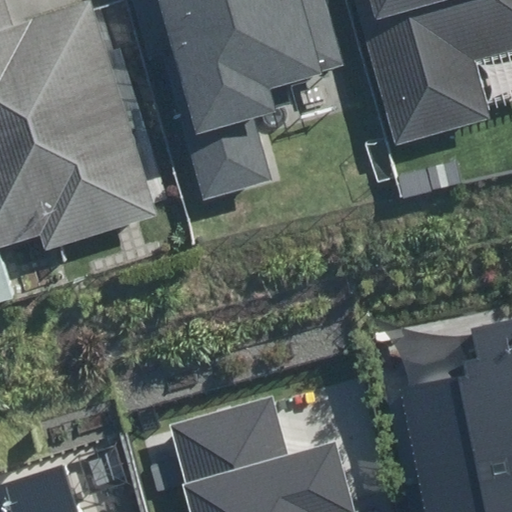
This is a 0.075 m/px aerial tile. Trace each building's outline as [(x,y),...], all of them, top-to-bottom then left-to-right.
[(0,0),(0,247),(40,234),(46,252),(156,216),(129,134),(145,128),(119,48),(103,53),(85,0),(76,0),(12,21),(5,0),(0,0)] [(151,0),(206,198),(272,180),(255,119),(277,113),(269,84),(343,64),(325,0),(151,0)] [(511,0),(355,0),(392,145),(492,120),(477,62),(511,53),(511,0)] [(511,511),(511,316),(467,324),(472,357),(461,358),(463,373),(407,382),(426,511),(511,511)] [(169,424),(192,511),(352,511),(334,443),(288,455),(272,396),(169,424)] [(0,511),(77,511),(64,468),(0,486),(0,511)]
